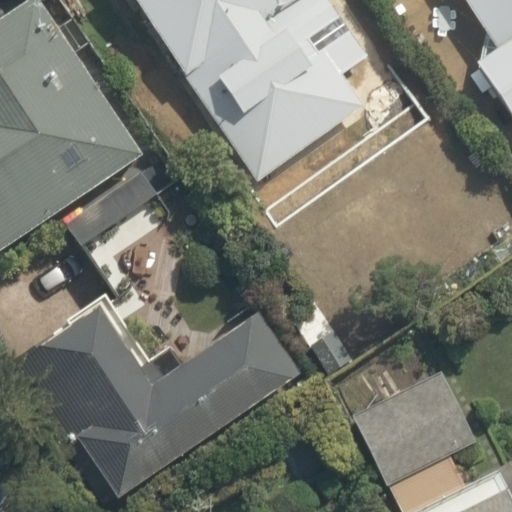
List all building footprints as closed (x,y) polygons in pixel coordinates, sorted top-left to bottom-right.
[(0,0),(0,261),(65,222),(78,244),(163,192),(43,0),(0,0)] [(130,0),(244,188),(385,103),(323,0),(130,0)] [(480,62),(511,115),(511,0),(460,0),(493,54),(480,62)] [(148,376),(103,309),(26,360),(122,504),(294,389),(243,313),(148,376)] [(356,404),(396,491),(453,465),(486,449),(446,363),(356,404)] [(453,465),(396,491),(405,511),(511,511),(511,497),(508,488),(471,505),(453,465)] [(0,505),(11,489),(0,481),(0,505)]
